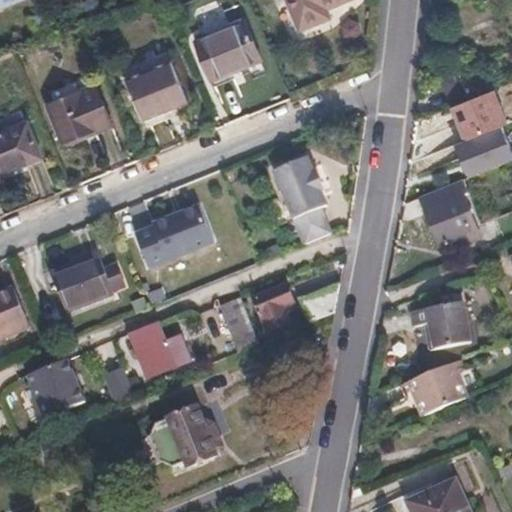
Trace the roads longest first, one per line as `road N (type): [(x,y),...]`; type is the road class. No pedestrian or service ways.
road 1 (residential): [(0,247),(396,82)]
road 2 (residential): [(335,450),(396,82)]
road 3 (residential): [(189,511),(335,450)]
